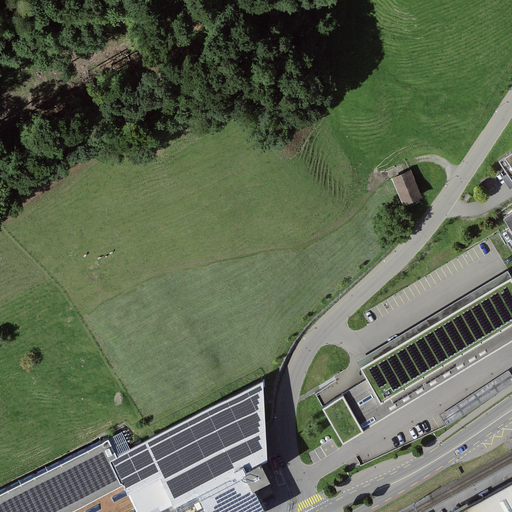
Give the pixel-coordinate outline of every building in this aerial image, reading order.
[(511,149),(499,159),(511,178),(511,149)] [(416,170),(397,179),(410,205),(429,196),(416,170)] [(344,390),(321,404),(343,439),(511,338),(511,276),(511,275),(494,285),(478,295),(461,305),(444,315),(427,325),(410,335),(393,345),(376,356),(360,366),(366,377),(344,390)] [(511,378),(507,371),(440,415),(446,425),(511,382),(511,378)] [(148,511),(196,488),(208,511),(238,511),(262,500),(254,483),(270,474),(262,457),(267,454),(265,410),(270,409),(270,405),(266,402),(264,378),(117,454),(111,457),(124,483),(114,487),(99,495),(107,511),(148,511)] [(0,511),(65,511),(99,495),(114,487),(124,483),(111,457),(117,454),(109,437),(0,490),(0,511)] [(511,511),(511,478),(451,511),(511,511)] [(148,511),(208,511),(196,488),(148,511)] [(107,511),(99,495),(66,511),(107,511)]
